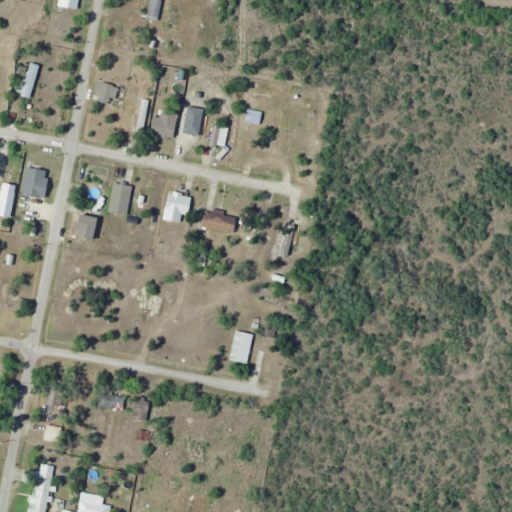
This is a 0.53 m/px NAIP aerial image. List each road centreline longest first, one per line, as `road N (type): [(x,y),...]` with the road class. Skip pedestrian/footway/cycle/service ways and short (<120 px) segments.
road 1 (residential): [(1,511),(95,0)]
road 2 (residential): [(304,191),(0,133)]
road 3 (residential): [(262,388),(0,337)]
